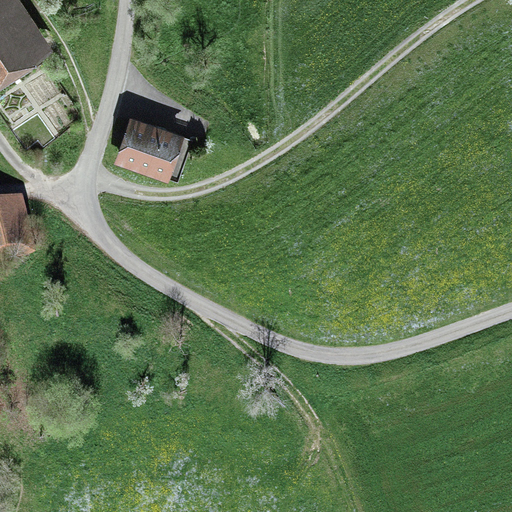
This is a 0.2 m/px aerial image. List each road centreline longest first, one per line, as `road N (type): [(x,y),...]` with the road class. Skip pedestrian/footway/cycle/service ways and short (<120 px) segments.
road 1 (unclassified): [(127,0),(85,189),(105,240),(131,263),(265,336),(334,356),(404,347),(511,310)]
road 2 (track): [(85,176),(165,194),(228,178),(479,0)]
road 3 (track): [(186,299),(304,402),(314,441),(303,460),(287,466)]
